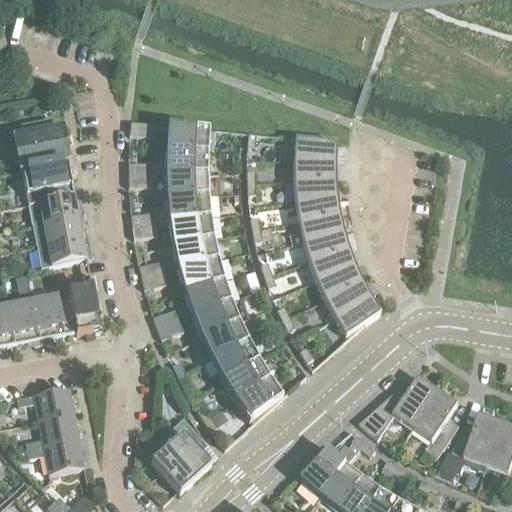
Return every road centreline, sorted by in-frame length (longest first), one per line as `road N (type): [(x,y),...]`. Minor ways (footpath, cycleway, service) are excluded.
road 1 (residential): [(136,351),(110,215),(112,139),(102,80),(13,53)]
road 2 (residential): [(210,511),(417,333)]
road 3 (residential): [(417,333),(368,225),(356,123)]
road 4 (residential): [(129,511),(113,494),(114,453),(121,391),(136,351)]
road 5 (residential): [(0,378),(136,351)]
